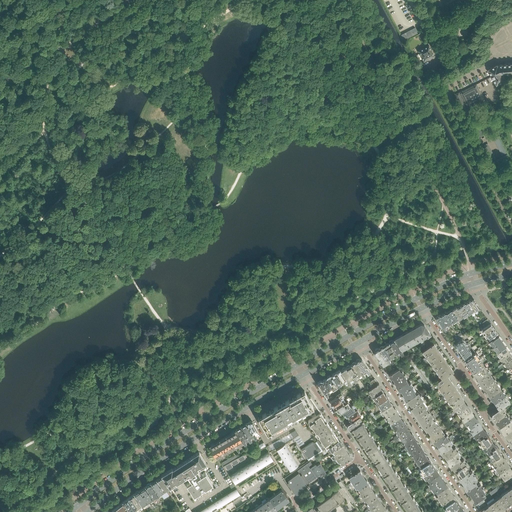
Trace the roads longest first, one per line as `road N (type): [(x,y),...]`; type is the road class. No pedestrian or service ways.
road 1 (secondary): [(298,364),(81,503)]
road 2 (secondary): [(87,511),(303,374)]
road 3 (residential): [(359,342),(473,511)]
road 4 (secondary): [(469,273),(298,364)]
road 5 (unknown): [(0,144),(12,130),(19,30),(49,0)]
road 6 (unclassified): [(0,84),(127,0)]
